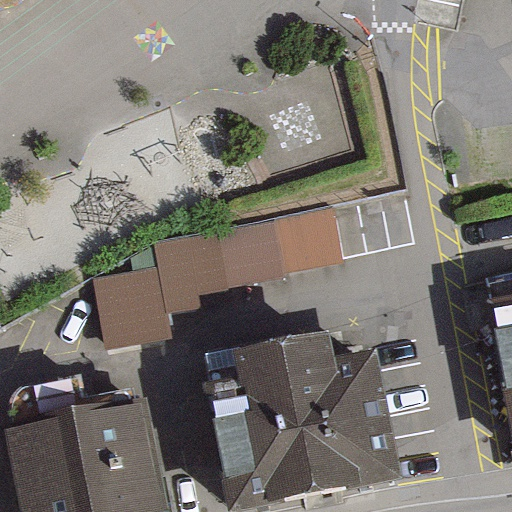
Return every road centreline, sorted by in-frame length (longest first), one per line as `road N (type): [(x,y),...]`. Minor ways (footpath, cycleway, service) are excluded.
road 1 (residential): [(396,0),(398,69),(466,511)]
road 2 (residential): [(0,103),(238,0)]
